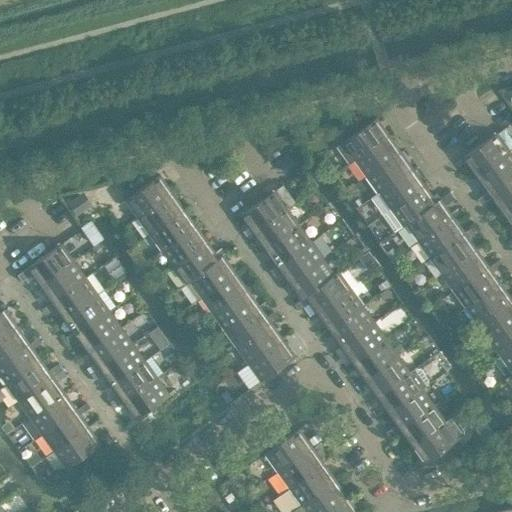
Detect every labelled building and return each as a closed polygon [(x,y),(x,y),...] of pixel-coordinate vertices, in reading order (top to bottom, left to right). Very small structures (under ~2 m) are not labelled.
[(355,159),(389,135),(377,117),(342,142),(355,159)] [(475,175),(509,150),(511,148),(511,140),(504,128),(497,133),(463,157),(475,175)] [(389,135),(355,159),(367,176),(401,151),(389,135)] [(487,191),(511,173),(511,154),(509,150),(475,175),(487,191)] [(401,151),(367,176),(379,192),(413,168),(401,151)] [(413,168),(379,192),(391,209),(425,185),(413,168)] [(499,208),(511,198),(511,173),(487,191),(499,208)] [(127,200),(139,216),(172,192),(160,174),(126,199),(127,200)] [(253,232),(287,208),(295,202),(283,184),(275,190),(240,215),(253,232)] [(437,202),(436,201),(425,185),(391,209),(403,227),(407,224),(406,223),(437,202)] [(77,216),(93,205),(81,188),(74,193),(72,190),(63,196),(77,216)] [(172,192),(139,216),(150,233),(184,209),(172,192)] [(418,240),(453,216),(440,198),(436,201),(437,202),(406,223),(407,224),(418,240)] [(511,224),(511,223),(511,198),(499,208),(511,224)] [(269,246),(299,224),(287,208),(253,232),(265,249),(269,246)] [(184,209),(150,233),(162,249),(196,225),(184,209)] [(453,216),(418,240),(430,257),(465,232),(453,216)] [(299,224),(269,246),(265,249),(277,265),(311,241),(299,224)] [(196,225),(162,249),(174,266),(208,242),(196,225)] [(442,273),(476,249),(465,232),(430,257),(442,273)] [(311,241),(277,265),(288,282),(323,257),(311,241)] [(186,283),(224,255),(223,255),(219,257),(208,242),(174,266),(186,282),(186,283)] [(43,282),(74,261),(62,244),(61,243),(27,267),(40,285),(43,282)] [(394,246),(386,252),(391,259),(399,253),(394,246)] [(476,249),(442,273),(454,290),(488,265),(476,249)] [(224,255),(186,283),(186,284),(190,281),(202,297),(236,272),(224,255)] [(335,274),(334,274),(323,257),(288,282),(301,299),(305,297),(304,296),(335,274)] [(74,261),(43,282),(40,285),(51,301),(85,277),(74,261)] [(466,306),(496,285),(500,282),(488,265),(454,290),(466,306)] [(317,313),(351,289),(339,272),(338,271),(334,274),(335,274),(304,296),(305,297),(317,313)] [(67,315),(104,289),(92,272),(85,277),(51,301),(63,318),(67,315)] [(236,272),(202,297),(213,313),(247,289),(236,272)] [(500,282),(496,285),(466,306),(478,323),(511,299),(500,282)] [(104,289),(67,315),(63,318),(75,335),(109,310),(116,306),(104,289)] [(247,289),(213,313),(225,330),(259,305),(247,289)] [(328,329),(362,305),(351,289),(317,313),(328,329)] [(511,298),(511,299),(478,323),(490,340),(511,323),(511,298)] [(237,346),(271,322),(259,305),(225,330),(237,346)] [(340,346),(374,322),(362,305),(328,329),(340,346)] [(5,309),(0,313),(0,338),(17,326),(5,309)] [(121,327),(109,310),(75,335),(87,351),(91,349),(121,327)] [(271,322),(237,346),(249,363),(283,338),(271,322)] [(386,338),(374,322),(340,346),(352,363),(386,338)] [(511,323),(490,340),(502,356),(511,348),(511,323)] [(0,363),(29,342),(17,326),(0,338),(0,363)] [(121,327),(91,349),(87,351),(99,368),(133,344),(121,327)] [(261,381),(295,356),(283,338),(249,363),(261,381)] [(386,338),(352,363),(364,379),(368,377),(398,355),(386,338)] [(0,373),(7,383),(41,359),(29,342),(0,363),(0,373)] [(111,385),(145,360),(133,344),(99,368),(111,385)] [(511,370),(511,348),(502,356),(511,370)] [(123,401),(157,377),(163,372),(151,355),(145,360),(111,385),(123,401)] [(398,355),(368,377),(364,379),(376,396),(410,372),(398,355)] [(19,400),(53,376),(41,359),(7,383),(19,400)] [(416,367),(410,372),(376,396),(388,412),(392,410),(422,388),(428,383),(429,379),(420,368),(417,367),(416,367)] [(53,376),(19,400),(31,417),(65,392),(53,376)] [(135,419),(169,394),(168,393),(157,377),(123,401),(135,419)] [(422,388),(392,410),(388,412),(400,429),(434,405),(422,388)] [(226,390),(221,394),(225,401),(227,403),(232,399),(226,390)] [(65,392),(31,417),(43,433),(76,409),(65,392)] [(412,446),(446,421),(434,405),(400,429),(412,446)] [(88,426),(81,415),(76,409),(43,433),(55,450),(88,426)] [(448,446),(458,439),(463,435),(464,430),(454,416),(446,421),(412,446),(424,463),(435,456),(441,464),(454,454),(448,446)] [(88,426),(55,450),(66,466),(67,467),(101,443),(88,426)] [(278,470),(312,446),(299,429),(265,453),(278,470)] [(312,446),(278,470),(290,487),(324,463),(312,446)] [(324,463),(290,487),(302,504),(336,479),(324,463)] [(336,479),(302,504),(307,511),(324,511),(348,496),(336,479)] [(359,511),(348,496),(324,511),(359,511)]
